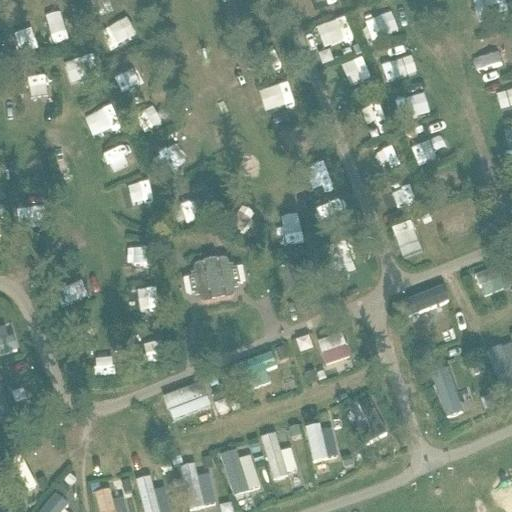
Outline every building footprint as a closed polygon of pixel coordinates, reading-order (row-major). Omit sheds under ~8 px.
[(305,0),(307,13),(335,8),(333,0),(305,0)] [(501,0),(470,0),(474,18),(504,13),(501,0)] [(360,25),(366,44),(393,36),(388,17),(360,25)] [(323,50),(350,40),(343,19),(315,29),(323,50)] [(9,32),(20,57),(34,51),(23,26),(9,32)] [(360,58),(339,67),(349,89),(370,80),(360,58)] [(389,77),(405,70),(400,58),(383,65),(389,77)] [(88,80),(88,61),(68,60),(67,80),(88,80)] [(125,88),(136,85),(131,70),(120,73),(125,88)] [(497,109),(511,105),(511,81),(492,86),(497,109)] [(263,102),(273,125),(306,112),(296,88),(263,102)] [(399,117),(427,106),(421,90),(393,101),(399,117)] [(368,129),(385,121),(377,104),(360,112),(368,129)] [(144,123),(140,105),(129,108),(132,126),(144,123)] [(95,117),(99,133),(117,129),(113,113),(95,117)] [(511,128),(497,131),(500,148),(511,145),(511,128)] [(147,154),(155,170),(190,153),(182,137),(147,154)] [(416,166),(445,155),(438,137),(409,148),(416,166)] [(397,141),(375,148),(382,173),(404,167),(397,141)] [(124,146),(107,153),(115,174),(132,167),(124,146)] [(324,158),(296,171),(307,196),(335,183),(324,158)] [(436,196),(458,186),(452,170),(429,180),(436,196)] [(129,217),(155,207),(144,178),(118,188),(129,217)] [(410,181),(389,189),(398,209),(418,201),(410,181)] [(204,194),(172,198),(175,219),(207,215),(204,194)] [(298,213),(275,221),(284,250),(307,243),(298,213)] [(399,259),(418,252),(408,223),(389,230),(399,259)] [(153,269),(152,252),(126,253),(127,270),(153,269)] [(303,256),(280,263),(287,286),(310,278),(303,256)] [(240,286),(237,269),(233,270),(233,266),(229,267),(228,264),(228,263),(227,262),(226,261),(225,260),(224,260),(223,260),(222,260),(221,260),(197,265),(197,266),(196,266),(195,266),(195,267),(194,267),(194,268),(193,268),(193,269),(193,270),(193,271),(193,272),(193,275),(190,275),(191,279),(188,279),(191,296),(194,295),(195,298),(199,298),(199,301),(199,302),(200,302),(200,303),(201,303),(201,304),(202,304),(203,304),(203,305),(204,305),(205,305),(206,305),(231,299),(232,299),(232,298),(233,298),(233,297),(234,297),(234,296),(234,295),(234,294),(234,291),(237,291),(237,287),(240,286)] [(57,311),(84,302),(79,285),(52,294),(57,311)] [(404,319),(447,305),(442,288),(399,302),(404,319)] [(135,315),(155,315),(156,291),(136,290),(135,315)] [(69,343),(86,334),(78,319),(61,328),(69,343)] [(0,327),(0,357),(17,352),(13,338),(5,340),(0,327)] [(324,367),(348,355),(337,333),(313,345),(324,367)] [(146,358),(162,353),(156,336),(140,342),(146,358)] [(485,351),(497,393),(511,388),(511,352),(509,344),(485,351)] [(283,351),(276,353),(279,362),(286,359),(283,351)] [(231,398),(270,383),(265,372),(275,368),(270,354),(221,372),(231,398)] [(428,374),(441,421),(462,415),(448,368),(428,374)] [(313,375),(306,377),(309,386),(316,383),(313,375)] [(166,420),(206,412),(201,386),(160,395),(166,420)] [(221,392),(212,395),(215,402),(223,399),(221,392)] [(347,411),(360,446),(385,437),(372,402),(347,411)] [(337,458),(328,424),(300,432),(309,465),(337,458)] [(297,428),(289,431),(291,439),(300,437),(297,428)] [(217,455),(227,497),(255,491),(245,448),(217,455)] [(261,455),(252,458),(255,467),(264,464),(261,455)] [(0,477),(12,501),(35,489),(17,456),(0,464),(0,477)] [(351,458),(342,460),(344,469),(352,467),(351,458)] [(210,461),(203,462),(204,471),(211,470),(210,461)] [(192,465),(177,468),(183,511),(215,506),(210,475),(194,478),(192,465)] [(172,476),(165,477),(167,486),(174,485),(172,476)] [(166,511),(161,490),(152,492),(149,478),(133,482),(140,511),(166,511)] [(43,481),(37,484),(40,493),(47,490),(43,481)] [(129,484),(122,485),(124,494),(131,492),(129,484)] [(61,486),(57,492),(64,498),(68,492),(61,486)] [(95,511),(126,511),(123,499),(111,502),(108,491),(91,495),(95,511)] [(39,511),(62,511),(66,507),(53,496),(39,511)]
